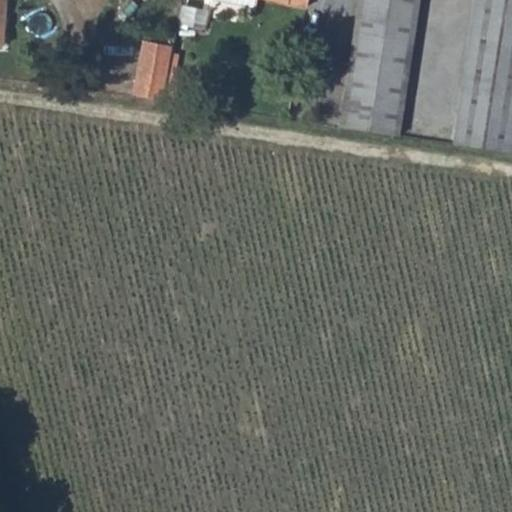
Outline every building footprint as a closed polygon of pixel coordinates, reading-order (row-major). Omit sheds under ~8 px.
[(175,0),(171,27),(202,33),(208,0),(175,0)] [(356,0),(337,126),(396,134),(415,0),(356,0)] [(511,0),(473,0),(449,142),(484,147),(508,151),(511,124),(511,0)] [(136,43),(127,96),(160,100),(166,53),(167,49),(136,43)] [(166,53),(160,100),(168,101),(176,55),(166,53)]
